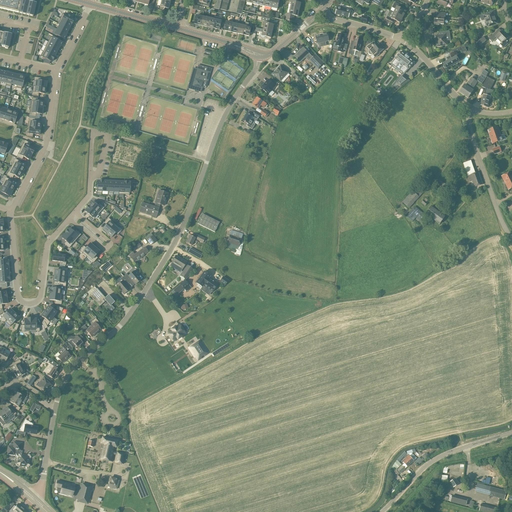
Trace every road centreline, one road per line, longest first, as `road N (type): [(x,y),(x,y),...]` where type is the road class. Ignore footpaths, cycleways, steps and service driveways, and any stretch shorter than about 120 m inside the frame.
road 1 (residential): [(54,409),(75,364),(119,326),(181,228),(222,119),(259,55)]
road 2 (residential): [(69,218),(47,243),(40,296),(30,304),(18,297),(10,210)]
road 3 (unclassified): [(381,511),(436,457),(511,431)]
road 4 (residential): [(10,210),(45,145),(56,70)]
road 5 (unclassified): [(511,240),(473,138),(470,108)]
